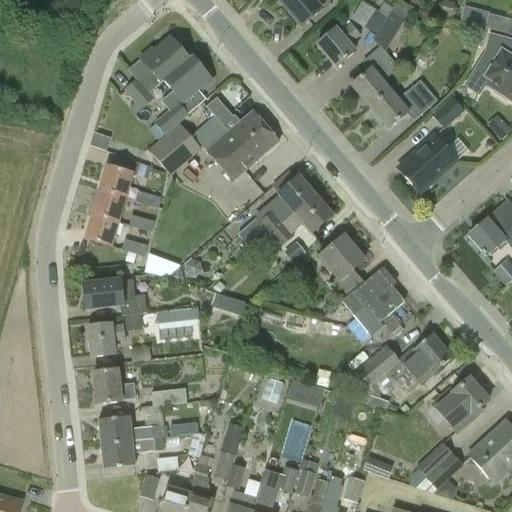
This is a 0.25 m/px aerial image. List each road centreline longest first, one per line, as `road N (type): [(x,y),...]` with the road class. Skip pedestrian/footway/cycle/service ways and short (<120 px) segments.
road 1 (residential): [(68,511),(47,239),(100,53),(153,0)]
road 2 (secondary): [(409,248),(194,0)]
road 3 (secondary): [(511,364),(409,248)]
road 4 (residential): [(409,248),(511,157)]
